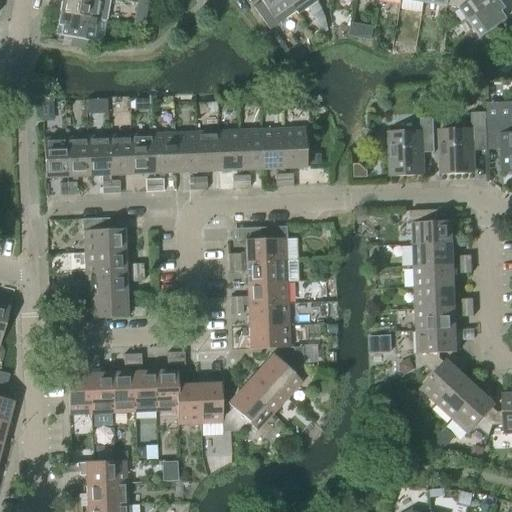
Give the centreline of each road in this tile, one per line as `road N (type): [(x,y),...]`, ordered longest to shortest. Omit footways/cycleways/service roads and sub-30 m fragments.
road 1 (residential): [(32,349),(198,342),(194,206)]
road 2 (residential): [(489,205),(464,196),(194,206)]
road 3 (residential): [(511,363),(494,363),(489,205)]
road 4 (residential): [(33,511),(32,349)]
